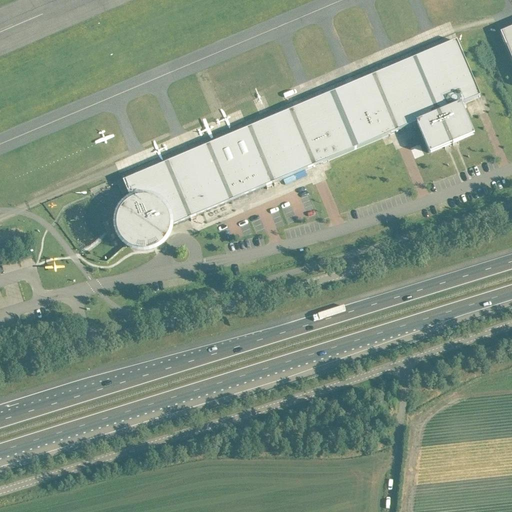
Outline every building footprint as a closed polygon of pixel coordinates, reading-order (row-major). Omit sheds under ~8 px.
[(511,29),(500,34),(511,61),(511,29)] [(122,222),(121,226),(122,230),(123,234),(125,238),(128,241),(129,243),(131,244),(135,246),(139,248),(143,248),(148,248),(152,246),(156,244),(159,241),(162,238),(164,234),(165,231),(416,125),(428,154),(473,135),(460,106),(480,97),(456,42),(394,68),(123,183),(133,207),(131,208),(128,211),(125,214),(123,218),(122,222)] [(381,182),(368,185),(370,196),(383,194),(381,182)] [(348,193),(340,195),(342,205),(351,203),(348,193)] [(169,274),(160,276),(163,287),(171,285),(169,274)] [(300,320),(289,323),(290,328),(301,325),(300,320)]
